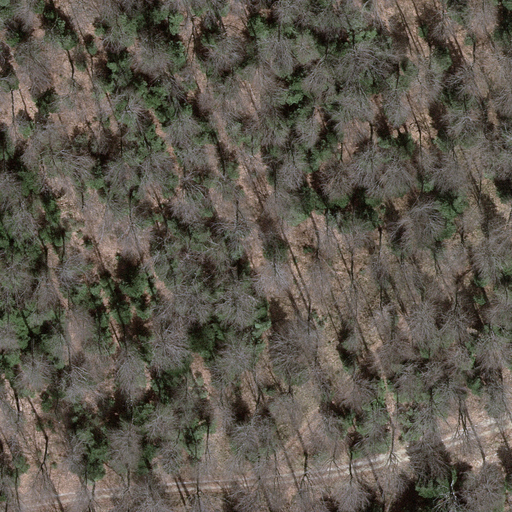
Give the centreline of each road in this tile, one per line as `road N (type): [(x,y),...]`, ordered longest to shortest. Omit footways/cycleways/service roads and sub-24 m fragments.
road 1 (track): [(511,423),(271,480),(0,506)]
road 2 (track): [(271,480),(511,181)]
